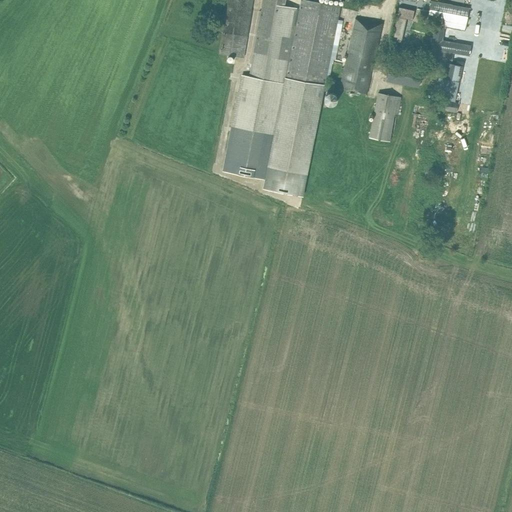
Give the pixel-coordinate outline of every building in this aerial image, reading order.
[(228,0),(219,53),(243,57),(252,0),(228,0)] [(285,0),(262,0),(254,54),(249,76),(242,75),(223,171),(265,179),(263,187),(303,195),(340,8),(301,1),(300,7),(285,4),(285,0)] [(394,16),(407,19),(408,14),(406,13),(409,2),(401,0),(399,0),(397,10),(395,10),(394,16)] [(469,8),(431,1),(428,18),(435,20),(427,67),(444,70),(442,79),(459,82),(463,66),(446,62),(448,53),(469,56),(471,45),(443,40),(443,39),(445,27),(465,31),(469,8)] [(366,94),(383,23),(356,18),(340,89),(366,94)] [(391,74),(391,85),(421,84),(421,72),(391,74)] [(337,102),(337,101),(337,98),(337,97),(336,96),(335,94),(334,93),(332,93),(331,93),(329,93),(328,93),(326,95),(325,96),(325,97),(324,99),(324,100),(325,102),(325,103),(326,104),(328,105),(329,106),(331,106),(332,106),(334,105),(335,104),(336,103),(337,102)] [(398,116),(401,97),(378,93),(370,137),(389,141),(395,142),(396,133),(391,132),(394,115),(398,116)] [(435,109),(456,113),(458,103),(437,99),(435,109)]
